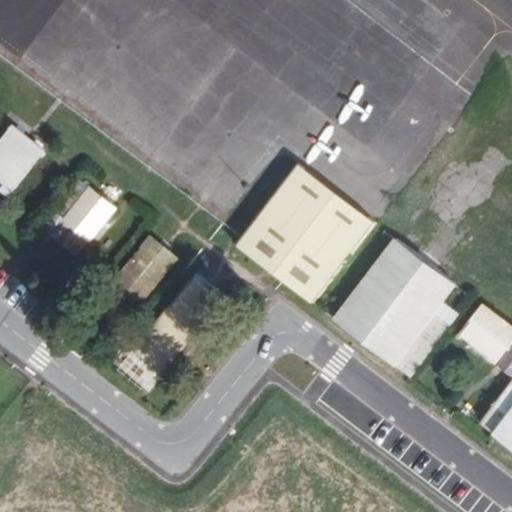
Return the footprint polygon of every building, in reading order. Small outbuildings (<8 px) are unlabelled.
[(45,149),(14,125),(0,142),(0,180),(14,191),(45,149)] [(375,217),(301,160),(243,238),(238,244),(310,302),(375,217)] [(115,206),(92,187),(65,219),(59,213),(50,224),(81,249),(115,206)] [(178,256),(153,236),(100,298),(129,320),(178,256)] [(412,376),(460,313),(445,302),(459,285),(397,238),(336,318),(412,376)] [(225,296),(196,273),(134,349),(165,373),(225,296)] [(511,446),(511,326),(485,307),(462,338),(511,374),(511,383),(495,406),(508,416),(495,434),(511,446)]
